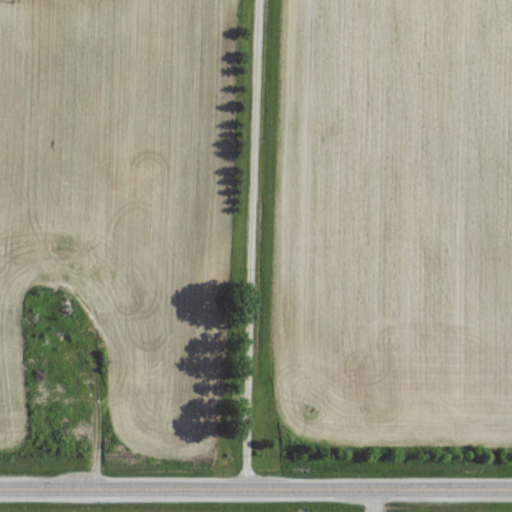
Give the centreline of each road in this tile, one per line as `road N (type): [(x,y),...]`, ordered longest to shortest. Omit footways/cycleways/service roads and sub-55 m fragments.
road 1 (secondary): [(0,488),(511,489)]
road 2 (residential): [(244,488),(260,0)]
